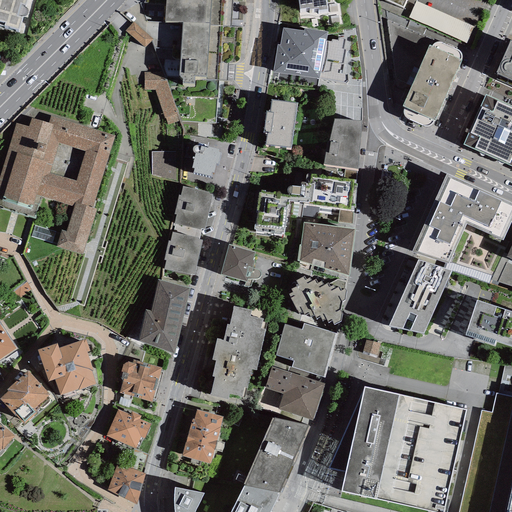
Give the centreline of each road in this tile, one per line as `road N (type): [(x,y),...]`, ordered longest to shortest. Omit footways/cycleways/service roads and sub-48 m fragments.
road 1 (secondary): [(269,0),(247,141),(158,455),(150,511)]
road 2 (residential): [(0,389),(57,317),(104,334),(112,346),(111,396),(84,474),(134,511)]
road 3 (residential): [(287,511),(350,314)]
road 4 (unknown): [(415,499),(429,480),(439,421),(420,409),(399,423),(382,493)]
road 5 (residential): [(350,314),(373,151),(386,130)]
road 6 (residential): [(438,158),(381,301),(350,314)]
road 7 (residential): [(438,158),(509,0)]
road 8 (secondary): [(106,0),(0,106)]
road 9 (secondary): [(386,130),(363,0)]
road 10 (unknown): [(298,470),(415,499)]
